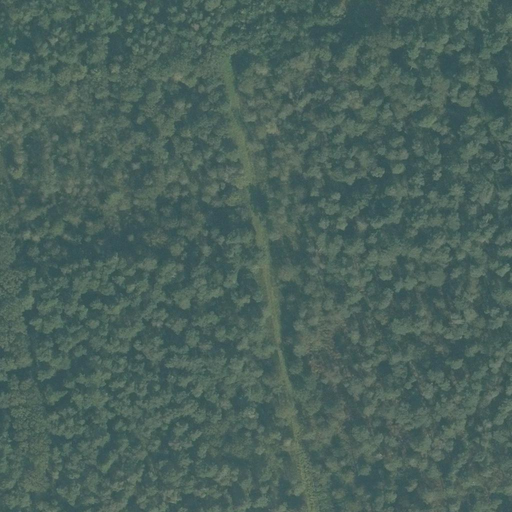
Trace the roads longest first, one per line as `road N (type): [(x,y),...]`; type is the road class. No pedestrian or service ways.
road 1 (track): [(228,73),(311,511)]
road 2 (track): [(0,287),(43,511)]
